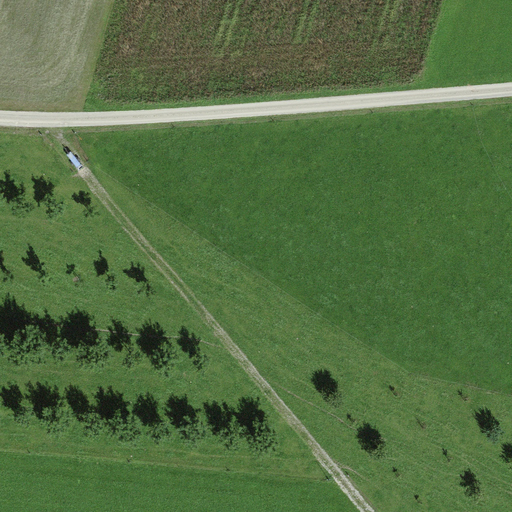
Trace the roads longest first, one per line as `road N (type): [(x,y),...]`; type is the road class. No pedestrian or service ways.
road 1 (track): [(511,102),(180,132),(0,125)]
road 2 (track): [(60,128),(374,511)]
